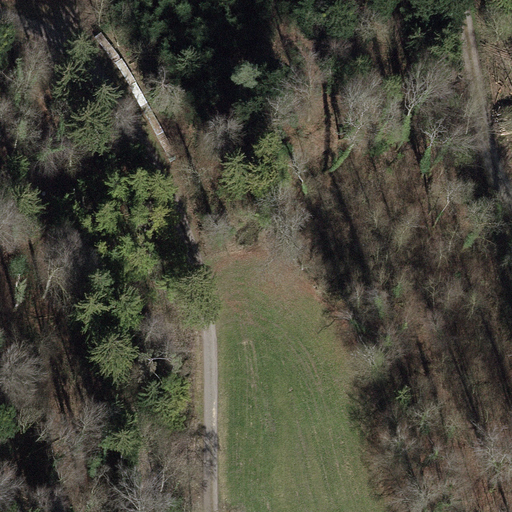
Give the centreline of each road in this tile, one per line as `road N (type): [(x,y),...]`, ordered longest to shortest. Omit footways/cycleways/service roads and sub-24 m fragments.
road 1 (track): [(0,16),(35,25),(105,83),(187,239),(205,309),(210,511)]
road 2 (track): [(511,193),(494,177),(469,0)]
